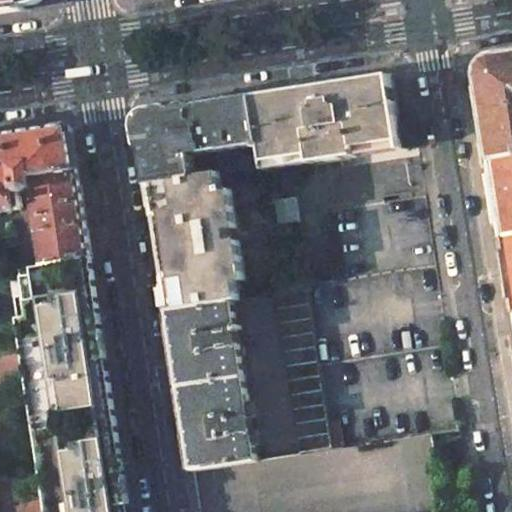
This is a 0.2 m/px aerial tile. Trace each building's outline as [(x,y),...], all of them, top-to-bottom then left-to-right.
[(0,0),(0,9),(25,6),(29,5),(29,4),(35,3),(37,0),(0,0)] [(485,99),(492,140),(477,143),(481,165),(496,162),(511,159),(511,55),(500,57),(500,58),(493,59),(490,61),(487,63),(484,66),(482,71),(482,76),(485,99)] [(386,77),(254,97),(263,143),(264,154),(266,163),(311,156),(312,164),(357,157),(362,156),(361,148),(402,142),(393,82),(386,77)] [(149,113),(140,126),(149,185),(197,177),(194,154),(256,144),(257,148),(262,147),(262,143),(263,143),(254,97),(149,113)] [(30,192),(33,189),(33,188),(34,187),(32,177),(79,169),(73,132),(73,128),(71,126),(69,125),(24,133),(24,132),(9,135),(9,136),(0,136),(0,212),(21,210),(23,206),(20,187),(24,192),(27,193),(30,192)] [(264,154),(219,162),(220,174),(267,166),(266,163),(264,154)] [(511,159),(496,162),(508,237),(511,236),(511,159)] [(34,187),(46,265),(89,258),(93,257),(79,169),(32,177),(34,187)] [(197,177),(149,185),(149,187),(157,236),(161,235),(164,259),(161,259),(169,310),(233,300),(239,299),(237,282),(246,280),(239,241),(238,241),(236,229),(237,228),(231,188),(228,188),(229,189),(226,190),(225,187),(222,187),(220,174),(197,177)] [(297,196),(276,200),(280,223),(301,220),(297,196)] [(89,258),(46,265),(24,268),(28,294),(31,315),(26,316),(30,338),(35,337),(36,349),(41,380),(54,461),(49,462),(53,484),(58,483),(62,511),(124,511),(116,455),(118,455),(120,454),(107,371),(103,372),(93,310),(97,309),(89,258)] [(308,289),(277,294),(300,454),(331,449),(330,443),(319,365),(308,289)] [(31,315),(28,294),(18,295),(20,313),(24,343),(27,350),(36,349),(35,337),(30,338),(26,316),(31,315)] [(233,300),(169,310),(194,470),(258,460),(254,436),(259,435),(258,429),(253,430),(251,420),(257,419),(256,413),(251,414),(238,329),(243,328),(242,324),(237,325),(233,300)] [(110,371),(101,313),(101,314),(100,309),(97,309),(93,310),(103,372),(107,371),(110,371)] [(54,461),(41,380),(31,382),(47,478),(52,511),(62,511),(58,483),(53,484),(49,462),(54,461)] [(344,441),(330,443),(331,449),(345,447),(344,441)] [(131,511),(123,454),(120,454),(118,455),(116,455),(124,511),(131,511)]
